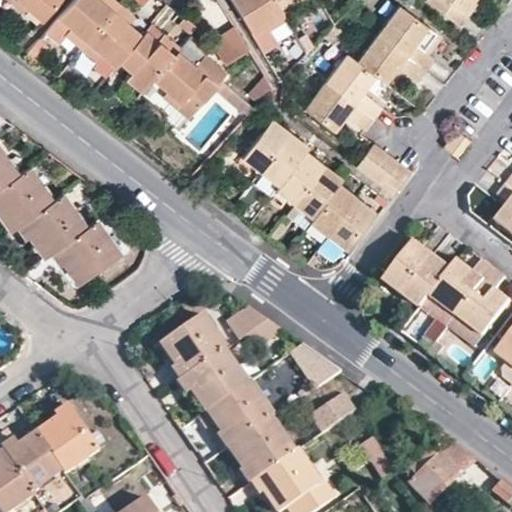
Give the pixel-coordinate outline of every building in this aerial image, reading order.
[(21,0),(40,15),(53,0),(21,0)] [(66,26),(61,33),(76,46),(115,0),(66,0),(54,16),(66,26)] [(116,0),(115,0),(76,46),(93,60),(98,55),(110,65),(114,61),(138,31),(127,22),(133,14),(116,0)] [(274,0),(230,0),(251,32),(264,24),(268,31),(287,19),(280,8),(274,0)] [(473,0),(436,0),(467,22),(476,8),(470,4),(473,0)] [(482,0),(473,0),(470,4),(476,8),(482,0)] [(376,33),(423,68),(433,56),(413,42),(419,35),(431,43),(443,27),(430,18),(424,26),(396,5),(376,33)] [(207,38),(223,62),(247,47),(232,22),(207,38)] [(147,77),(172,48),(175,43),(159,30),(155,36),(143,26),(138,31),(114,61),(126,71),(122,76),(138,89),(147,77)] [(414,81),(423,68),(376,33),(354,63),(371,76),(383,84),(396,68),(414,81)] [(46,42),(38,34),(25,49),(34,57),(46,42)] [(188,61),(172,48),(147,77),(174,99),(171,103),(172,104),(186,114),(222,70),(206,58),(198,70),(188,61)] [(197,51),(188,61),(198,70),(206,58),(197,51)] [(93,60),(91,63),(103,74),(110,65),(98,55),(93,60)] [(371,76),(354,63),(343,56),(324,83),(372,118),(378,109),(382,105),(361,90),(371,76)] [(271,85),(263,72),(246,91),(257,101),(271,85)] [(243,113),(251,104),(221,78),(213,88),(243,113)] [(366,125),(372,118),(324,83),(303,111),(330,131),(342,116),(363,129),(366,125)] [(186,114),(172,104),(163,115),(176,126),(186,114)] [(267,116),(264,121),(270,125),(273,120),(271,119),(267,116)] [(258,171),(287,130),(273,120),(270,125),(264,121),(240,157),(258,171)] [(472,140),(456,129),(443,147),(458,158),(472,140)] [(258,171),(277,184),(299,154),(303,149),(297,145),(300,140),(287,130),(258,171)] [(302,141),(300,140),(297,145),(303,149),(303,148),(305,143),(302,141)] [(394,194),(411,170),(374,143),(357,166),(394,194)] [(293,200),(320,161),(313,156),(307,151),(303,156),(299,154),(277,184),(275,187),(293,200)] [(0,155),(0,180),(12,172),(0,155)] [(313,214),(337,181),(332,177),(335,172),(330,168),(320,161),(293,200),(313,214)] [(46,198),(21,165),(12,172),(0,180),(0,210),(10,224),(46,198)] [(341,176),(335,172),(332,177),(337,181),(341,176)] [(353,200),(348,197),(351,191),(347,188),(337,181),(313,214),(310,219),(329,233),(353,200)] [(511,227),(511,183),(509,181),(500,193),(511,202),(499,218),(511,227)] [(81,223),(56,191),(46,198),(10,224),(19,235),(22,233),(29,230),(44,250),(81,223)] [(351,191),(348,197),(353,200),(357,195),(351,191)] [(357,195),(353,200),(357,204),(361,198),(357,195)] [(348,246),(375,208),(367,202),(361,198),(357,204),(353,200),(329,233),(348,246)] [(0,222),(5,228),(10,224),(0,210),(0,222)] [(90,216),(81,223),(44,250),(53,263),(57,261),(63,256),(77,275),(113,250),(90,216)] [(38,255),(44,250),(29,230),(22,233),(38,255)] [(455,266),(417,239),(386,279),(423,307),(426,303),(433,294),(455,266)] [(72,280),(77,275),(63,256),(57,261),(72,280)] [(459,314),(496,267),(484,259),(475,269),(462,259),(455,267),(455,266),(433,294),(459,314)] [(506,276),(496,267),(459,314),(484,334),(511,299),(511,297),(499,287),(506,276)] [(459,314),(433,294),(426,303),(451,324),(459,314)] [(261,317),(243,305),(235,310),(246,327),(261,317)] [(218,346),(221,344),(217,339),(196,309),(155,337),(170,359),(167,363),(175,375),(218,346)] [(246,327),(235,310),(220,321),(228,332),(231,337),(246,327)] [(484,334),(459,314),(451,324),(450,325),(476,345),(484,334)] [(258,343),(278,330),(261,317),(246,327),(258,343)] [(242,354),(258,343),(246,327),(231,337),(242,354)] [(511,330),(496,350),(511,362),(511,330)] [(231,337),(228,332),(217,339),(221,344),(231,337)] [(429,336),(423,344),(431,350),(436,343),(429,336)] [(307,384),(332,366),(295,342),(282,351),(307,384)] [(431,350),(437,355),(442,348),(437,343),(436,343),(431,350)] [(218,346),(175,375),(172,378),(180,390),(185,388),(199,408),(202,406),(241,379),(218,346)] [(254,370),(263,383),(278,373),(269,360),(254,370)] [(293,394),(278,373),(269,379),(279,394),(264,405),(268,411),(293,394)] [(241,379),(202,406),(217,427),(215,430),(223,442),(265,413),(268,411),(264,405),(245,376),(241,379)] [(336,387),(304,410),(315,427),(349,405),(336,387)] [(58,469),(60,472),(95,448),(64,403),(51,412),(52,416),(31,431),(58,469)] [(217,427),(202,406),(199,408),(193,412),(216,446),(223,442),(215,430),(217,427)] [(288,446),(265,413),(223,442),(237,464),(235,466),(243,477),(245,475),(288,446)] [(0,449),(29,490),(58,469),(31,431),(14,443),(9,437),(3,428),(0,429),(0,449)] [(469,453),(438,429),(402,463),(411,475),(405,480),(426,503),(475,458),(469,453)] [(391,463),(367,430),(356,438),(380,470),(391,463)] [(288,446),(245,475),(254,489),(259,486),(273,508),(275,506),(315,479),(291,444),(288,446)] [(29,490),(0,449),(0,511),(1,511),(30,492),(29,490)] [(279,511),(299,511),(329,492),(319,476),(315,479),(275,506),(279,511)] [(511,498),(511,486),(500,478),(490,490),(507,504),(511,498)] [(154,511),(141,494),(116,511),(154,511)]
